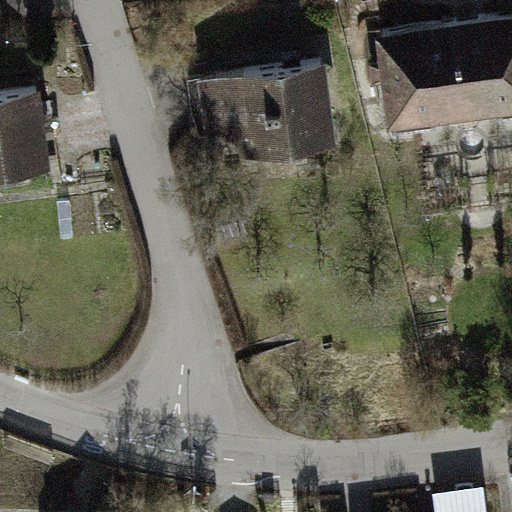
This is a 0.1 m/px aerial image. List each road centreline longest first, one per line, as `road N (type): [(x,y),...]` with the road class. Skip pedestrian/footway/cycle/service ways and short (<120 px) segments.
road 1 (residential): [(233,457),(85,0)]
road 2 (residential): [(511,453),(448,464),(233,457)]
road 3 (residential): [(233,457),(78,428),(0,396)]
